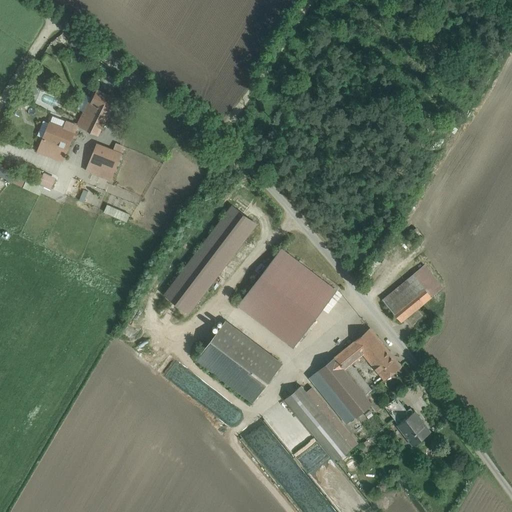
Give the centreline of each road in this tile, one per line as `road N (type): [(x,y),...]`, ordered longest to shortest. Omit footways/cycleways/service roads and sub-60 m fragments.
road 1 (unclassified): [(511,497),(413,353),(293,211),(238,158),(29,0)]
road 2 (track): [(309,0),(219,143)]
